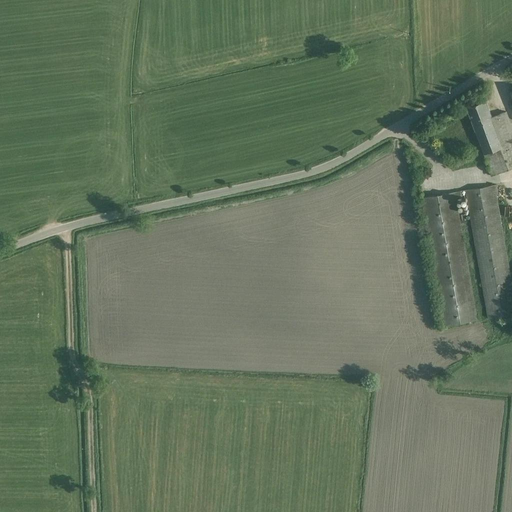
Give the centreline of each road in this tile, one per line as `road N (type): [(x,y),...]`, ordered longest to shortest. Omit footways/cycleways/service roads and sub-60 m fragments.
road 1 (unclassified): [(0,256),(66,230),(347,162),(511,61)]
road 2 (track): [(66,230),(74,358),(89,390),(94,511)]
